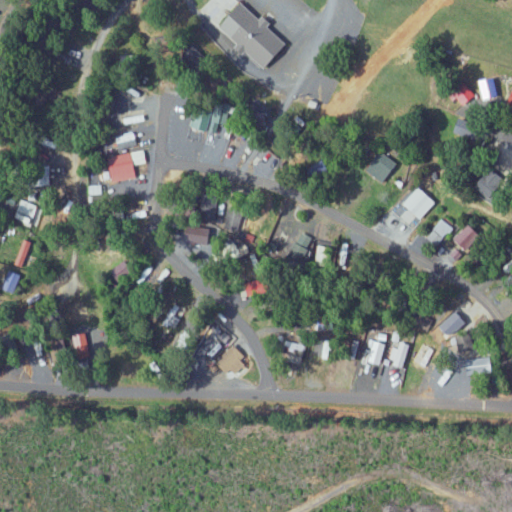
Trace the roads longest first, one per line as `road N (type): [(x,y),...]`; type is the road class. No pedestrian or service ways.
road 1 (residential): [(0,392),(511,405)]
road 2 (residential): [(156,155),(255,174),(316,199),(497,313),(511,350)]
road 3 (residential): [(265,397),(235,311),(156,236),(156,155)]
road 4 (residential): [(79,232),(79,97),(93,45),(126,0)]
